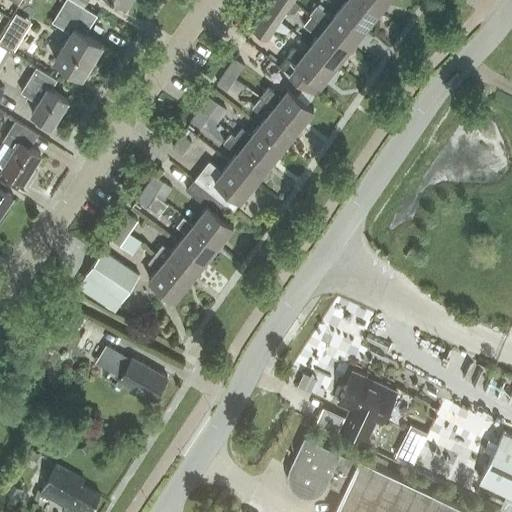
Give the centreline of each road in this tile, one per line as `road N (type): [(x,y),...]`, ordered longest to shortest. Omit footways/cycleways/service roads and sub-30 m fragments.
road 1 (tertiary): [(163,511),(264,342),(442,84),(509,15)]
road 2 (residential): [(0,293),(21,276),(208,0)]
road 3 (unknown): [(327,250),(511,351)]
road 4 (unknown): [(411,300),(411,340),(426,365),(511,414)]
